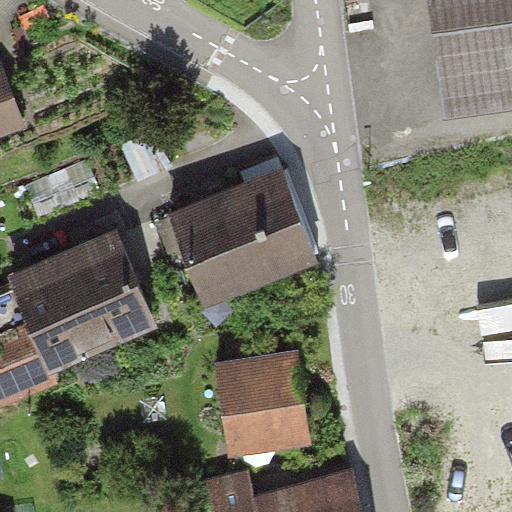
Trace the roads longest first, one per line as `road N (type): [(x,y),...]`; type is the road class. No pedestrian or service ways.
road 1 (residential): [(330,100),(394,511)]
road 2 (residential): [(132,0),(277,81),(330,100)]
